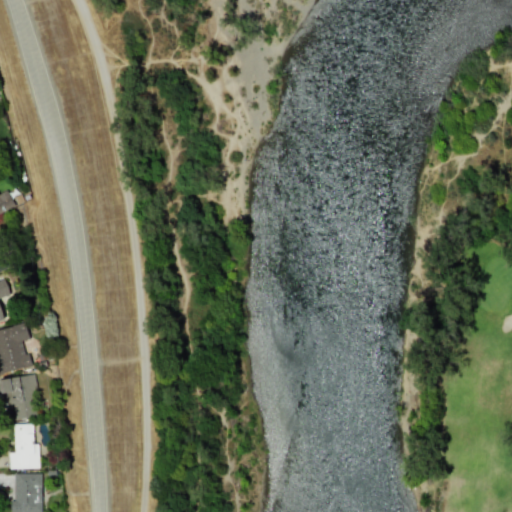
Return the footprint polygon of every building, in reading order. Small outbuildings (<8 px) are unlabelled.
[(0,195),(0,213),(13,207),(7,192),(0,195)] [(0,309),(0,296),(8,294),(3,278),(0,279),(0,319),(3,318),(0,309)] [(0,373),(28,366),(22,340),(28,339),(24,322),(0,328),(0,373)] [(0,378),(6,420),(38,416),(32,374),(0,378)] [(7,469),(37,468),(36,444),(32,444),(32,423),(12,424),(13,452),(7,452),(7,469)] [(9,511),(39,511),(39,472),(12,473),(12,500),(9,501),(9,511)]
